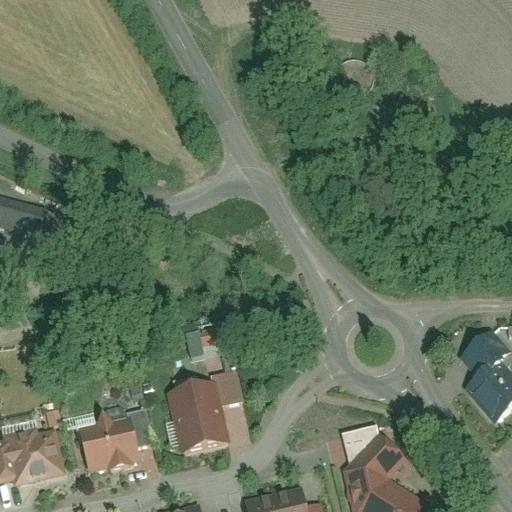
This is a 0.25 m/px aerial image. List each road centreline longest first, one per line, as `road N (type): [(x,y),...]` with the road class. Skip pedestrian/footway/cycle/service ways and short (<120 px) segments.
road 1 (residential): [(88,511),(235,480),(296,400),(336,374)]
road 2 (residential): [(256,172),(178,210),(145,211),(0,141)]
road 3 (residential): [(164,0),(256,172)]
road 4 (residential): [(256,172),(344,310)]
road 5 (residential): [(407,382),(509,498)]
